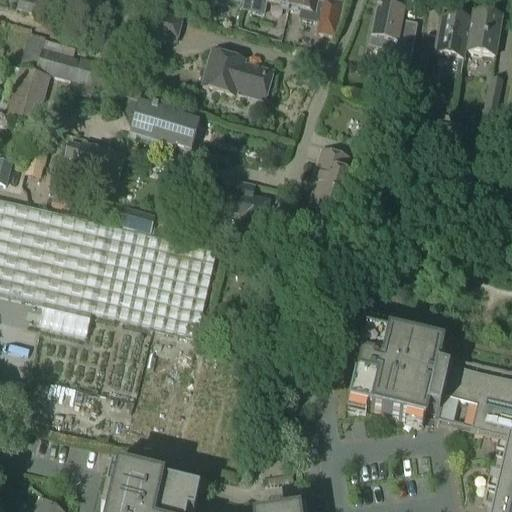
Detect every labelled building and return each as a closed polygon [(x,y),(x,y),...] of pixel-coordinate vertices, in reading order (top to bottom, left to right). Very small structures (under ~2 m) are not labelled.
[(23,0),(16,0),(14,14),(40,20),(43,4),(23,0)] [(242,0),(242,5),(240,13),(262,17),(265,5),(289,10),(290,0),(242,0)] [(290,0),(289,10),(301,12),(299,21),(318,25),(316,35),(334,39),(341,6),(323,2),(322,6),(316,5),(316,0),(290,0)] [(370,41),(368,50),(391,55),(388,66),(406,70),(415,28),(401,25),(404,13),(380,8),(376,6),(376,10),(377,10),(370,41)] [(153,15),(146,38),(176,46),(182,23),(153,15)] [(470,23),(464,56),(465,57),(465,56),(494,60),(501,21),(472,16),(471,23),(470,23)] [(437,18),(431,61),(447,63),(445,77),(460,79),(463,56),(464,56),(470,23),(469,23),(469,24),(437,18)] [(36,77),(42,54),(46,42),(29,37),(19,72),(35,76),(36,77)] [(120,75),(79,64),(42,54),(36,77),(49,81),(70,86),(93,92),(93,91),(114,97),(120,75)] [(211,56),(202,91),(235,100),(235,98),(264,106),(272,76),(243,68),(244,66),(211,56)] [(421,60),(415,92),(428,95),(433,62),(421,60)] [(49,81),(36,77),(35,76),(19,72),(5,121),(36,129),(49,81)] [(401,82),(395,104),(397,105),(407,108),(413,85),(401,82)] [(490,82),(483,114),(495,116),(502,84),(490,82)] [(90,102),(93,92),(70,86),(67,96),(90,102)] [(137,108),(128,143),(174,156),(175,153),(190,158),(199,126),(183,122),(185,117),(161,110),(160,114),(137,108)] [(416,119),(407,156),(430,161),(437,137),(449,140),(453,128),(416,119)] [(364,143),(360,156),(372,160),(377,147),(364,143)] [(70,147),(67,161),(79,164),(75,175),(95,181),(93,188),(98,190),(99,194),(108,197),(112,193),(114,194),(123,161),(82,150),(70,147)] [(317,183),(309,210),(345,221),(357,181),(345,177),(349,164),(321,155),(313,182),(317,183)] [(0,163),(0,187),(4,189),(9,166),(0,163)] [(216,195),(211,218),(233,223),(237,229),(235,240),(258,245),(267,205),(250,202),(253,190),(224,184),(221,196),(216,195)] [(0,296),(43,306),(90,316),(152,330),(196,340),(215,251),(0,204),(0,296)] [(153,220),(124,213),(120,228),(149,236),(153,220)] [(43,306),(37,333),(84,343),(90,316),(43,306)] [(438,418),(448,376),(436,373),(441,353),(364,335),(347,409),(404,422),(424,427),(426,415),(438,418)] [(511,511),(511,386),(449,372),(448,376),(438,418),(436,428),(508,445),(492,511),(511,511)] [(310,441),(314,414),(293,411),(290,438),(310,441)] [(305,474),(305,453),(285,452),(285,474),(305,474)] [(279,487),(303,490),(304,478),(281,475),(279,487)] [(234,511),(236,505),(110,476),(101,511),(234,511)] [(29,511),(23,507),(19,511),(54,511),(40,502),(33,511),(29,511)]
